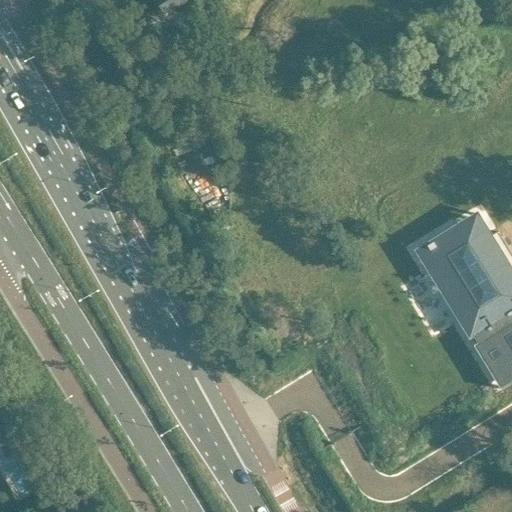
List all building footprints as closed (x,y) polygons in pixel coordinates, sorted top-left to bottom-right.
[(187,0),(155,0),(165,16),(188,2),(187,0)] [(509,158),(511,156),(511,125),(498,131),(509,158)] [(274,203),(245,213),(252,230),(240,234),(246,250),(259,245),(266,262),(293,252),(274,203)] [(480,216),(421,252),(472,335),(470,336),(471,339),(474,337),(479,345),(476,347),(496,380),(503,390),(511,384),(511,252),(499,232),(495,234),(493,236),(480,216)] [(406,297),(343,331),(362,366),(425,332),(406,297)] [(459,357),(435,375),(466,417),(490,399),(459,357)] [(4,412),(0,414),(0,430),(11,424),(4,412)]
